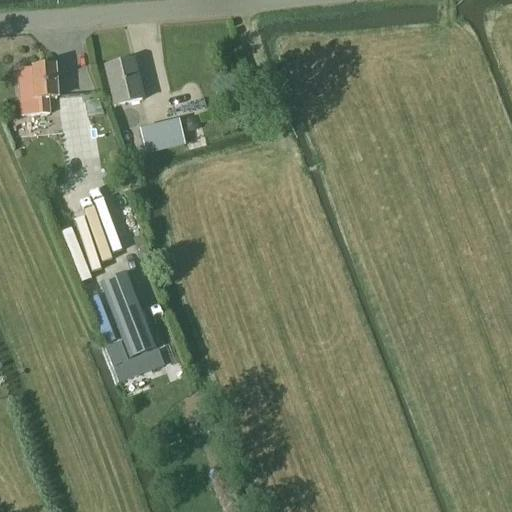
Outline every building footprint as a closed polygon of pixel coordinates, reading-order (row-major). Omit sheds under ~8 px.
[(115,108),(142,102),(132,63),(105,69),(115,108)] [(31,71),(17,72),(21,119),(49,116),(48,101),(57,100),(54,68),(31,70),(31,71)] [(185,130),(190,133),(195,132),(198,128),(196,123),(192,120),(187,121),(184,125),(185,130)] [(83,163),(101,162),(100,121),(82,122),(83,163)] [(145,156),(184,146),(178,123),(139,133),(145,156)] [(126,276),(101,286),(129,361),(155,351),(126,276)] [(119,344),(104,350),(118,386),(163,369),(157,353),(156,353),(127,364),(119,344)]
